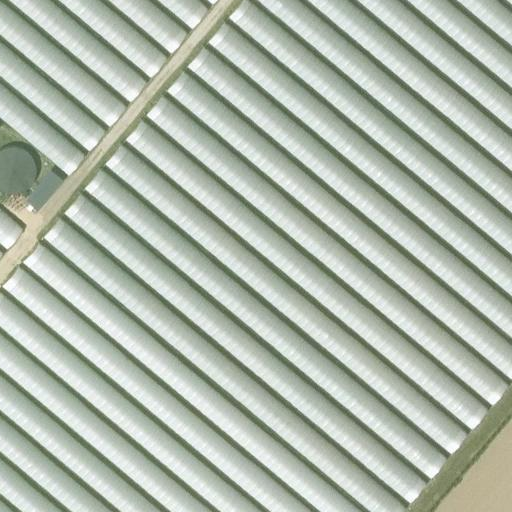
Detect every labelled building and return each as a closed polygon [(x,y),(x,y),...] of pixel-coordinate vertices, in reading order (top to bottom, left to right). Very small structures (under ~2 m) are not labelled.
[(0,0),(0,33),(110,122),(127,101),(0,0)] [(63,0),(153,70),(168,52),(168,53),(187,29),(149,0),(157,0),(191,26),(209,2),(206,0),(63,0)] [(511,249),(511,215),(239,0),(237,0),(221,20),(511,249)] [(250,0),(511,210),(511,175),(293,0),(250,0)] [(302,0),(511,169),(511,135),(344,0),(302,0)] [(350,0),(511,127),(511,53),(444,0),(350,0)] [(454,0),(511,46),(511,11),(497,0),(454,0)] [(511,256),(218,23),(201,44),(511,291),(511,256)] [(0,73),(90,146),(107,125),(0,39),(0,73)] [(511,333),(511,299),(198,47),(181,68),(511,333)] [(511,376),(511,341),(179,70),(162,91),(511,376)] [(69,171),(88,147),(0,78),(0,121),(2,119),(69,171)] [(118,144),(475,423),(492,401),(511,377),(155,98),(140,117),(118,144)] [(0,187),(22,202),(45,166),(5,141),(0,148),(0,187)] [(57,214),(35,242),(382,511),(399,511),(409,500),(117,274),(128,277),(412,498),(429,475),(430,476),(448,453),(260,307),(275,312),(452,449),(471,425),(114,148),(104,160),(102,168),(282,307),(268,303),(96,169),(84,185),(81,194),(77,192),(63,210),(60,217),(57,214)] [(35,212),(61,179),(48,169),(22,201),(35,212)] [(0,240),(7,245),(23,225),(0,206),(0,240)] [(323,511),(365,511),(34,242),(18,263),(323,511)] [(0,284),(0,295),(277,511),(320,511),(11,270),(0,284)] [(268,511),(0,302),(0,336),(225,511),(268,511)] [(214,511),(0,336),(0,372),(171,511),(214,511)] [(0,413),(121,511),(163,511),(0,378),(0,413)] [(0,456),(70,511),(114,511),(0,421),(0,456)] [(0,497),(18,511),(62,511),(0,462),(0,497)] [(0,511),(12,511),(0,502),(0,511)]
